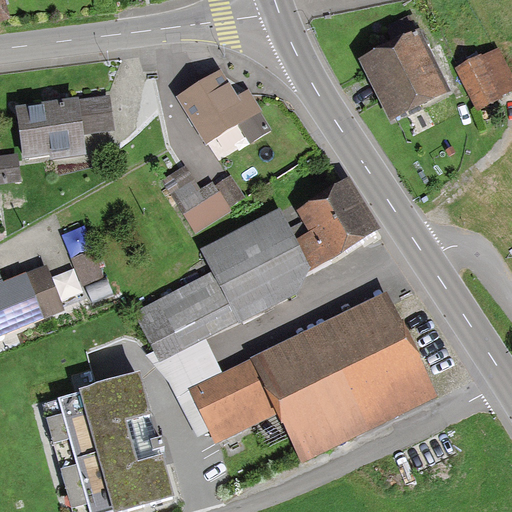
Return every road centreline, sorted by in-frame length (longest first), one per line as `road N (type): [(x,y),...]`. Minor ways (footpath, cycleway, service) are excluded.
road 1 (secondary): [(279,12),(324,103),(505,377)]
road 2 (residential): [(223,511),(274,495),(505,377)]
road 3 (tertiary): [(0,48),(279,12)]
